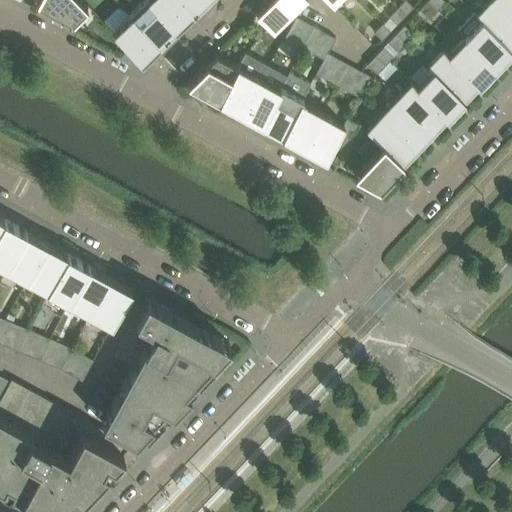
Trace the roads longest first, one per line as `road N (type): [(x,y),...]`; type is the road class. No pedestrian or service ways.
road 1 (residential): [(0,178),(290,339)]
road 2 (residential): [(392,232),(142,94)]
road 3 (residential): [(290,339),(129,511)]
road 4 (residential): [(511,376),(346,281)]
road 5 (residential): [(392,232),(511,106)]
road 6 (residential): [(142,94),(0,19)]
road 7 (residential): [(240,0),(142,94)]
